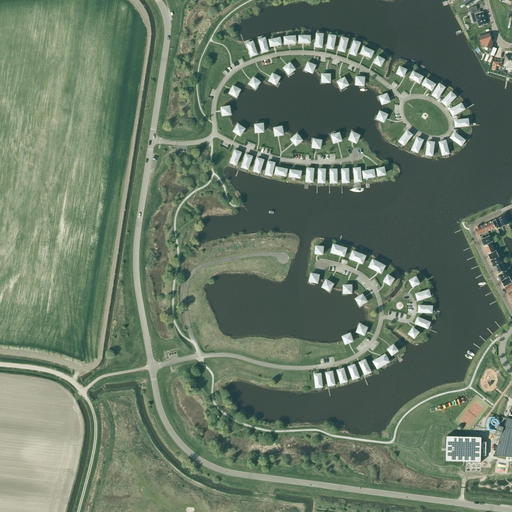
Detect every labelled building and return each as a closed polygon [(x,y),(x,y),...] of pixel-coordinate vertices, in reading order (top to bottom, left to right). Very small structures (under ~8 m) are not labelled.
[(471,17),(475,16),(477,22),(479,26),(487,24),(483,12),(481,13),(475,14),(474,12),(470,13),(471,17)] [(481,45),(484,45),(484,46),(491,49),(489,54),(492,46),(493,44),(490,36),(491,36),(490,33),(478,37),(479,37),(481,45)] [(326,48),(332,49),(335,36),(328,35),(326,48)] [(269,40),(270,47),(280,45),(279,38),(269,40)] [(338,51),(344,52),(347,39),(341,38),(338,51)] [(258,40),(262,53),(268,51),(264,39),(258,40)] [(349,54),(355,56),(359,43),(353,41),(349,54)] [(246,44),(251,57),(256,55),(252,42),(246,44)] [(360,54),(370,58),(372,52),(363,48),(360,54)] [(373,63),(380,66),(383,60),(377,57),(373,63)] [(307,63),(306,65),(304,70),(311,73),(314,66),(307,63)] [(294,70),(289,64),(283,68),(288,74),(294,70)] [(397,74),(404,77),(406,70),(400,68),(397,74)] [(413,72),(410,78),(420,83),(423,77),(413,72)] [(272,74),(268,81),(275,85),(279,78),(272,74)] [(356,77),(355,85),(363,86),(363,78),(356,77)] [(259,83),(254,79),(253,78),(248,84),(255,89),(259,83)] [(343,79),(337,82),(341,89),(347,85),(343,79)] [(423,85),(432,90),(435,85),(426,79),(423,85)] [(440,84),(432,95),(438,99),(445,88),(440,84)] [(233,87),(229,93),(236,97),(239,90),(233,87)] [(442,102),(447,106),(456,97),(451,93),(442,102)] [(389,102),(386,94),(379,97),(382,104),(389,102)] [(461,104),(450,110),(453,116),(464,109),(461,104)] [(221,108),(222,116),(230,114),(228,107),(221,108)] [(379,112),(376,119),(383,122),(386,115),(379,112)] [(254,125),(255,133),(263,132),(262,124),(254,125)] [(237,125),(235,129),(233,131),(239,136),(244,129),(237,125)] [(273,129),(275,136),(282,135),(281,127),(273,129)] [(399,141),(404,145),(412,135),(407,131),(399,141)] [(331,136),(333,143),(341,141),(338,133),(331,136)] [(348,140),(355,143),(359,136),(352,133),(348,140)] [(451,138),(461,146),(465,141),(454,133),(451,138)] [(290,139),(295,145),(301,141),(296,135),(290,139)] [(418,152),(423,140),(417,138),(412,150),(418,152)] [(313,140),(312,147),(319,149),(320,141),(313,140)] [(440,142),(443,155),(449,154),(446,141),(440,142)] [(234,151),(230,163),(235,165),(240,153),(234,151)] [(241,167),(247,169),(251,157),(245,155),(241,167)] [(253,171),(259,173),(263,160),(257,159),(253,171)] [(265,174),(271,176),(274,163),(268,162),(265,174)] [(275,174),(285,176),(286,170),(276,168),(275,174)] [(376,169),(377,176),(384,175),(383,168),(376,169)] [(504,216),(498,218),(502,227),(507,224),(504,216)] [(497,229),(502,227),(498,218),(493,221),(497,229)] [(492,221),(484,225),(487,231),(495,228),(492,221)] [(487,231),(484,225),(480,227),(479,226),(476,227),(476,228),(475,229),(478,235),(487,231)] [(483,239),(481,240),(484,246),(492,242),(490,236),(483,239)] [(488,254),(495,251),(491,243),(484,246),(488,254)] [(344,256),(346,249),(333,245),(331,253),(344,256)] [(362,264),(365,256),(353,251),(350,259),(362,264)] [(496,251),(495,251),(488,254),(490,260),(499,256),(496,251)] [(493,267),(495,266),(502,263),(503,262),(501,258),(500,259),(499,257),(491,261),(493,267)] [(381,273),(385,266),(373,260),(369,267),(381,273)] [(505,271),(502,263),(495,266),(499,274),(505,271)] [(501,281),(509,277),(511,276),(509,272),(507,273),(506,271),(498,276),(501,281)] [(310,282),(318,283),(319,275),(311,274),(310,282)] [(390,285),(394,279),(388,275),(384,281),(390,285)] [(413,287),(419,284),(416,277),(410,281),(413,287)] [(511,282),(511,281),(509,277),(501,281),(504,287),(511,282)] [(322,287),(329,291),(333,284),(326,280),(322,287)] [(344,294),(352,294),(352,285),(344,286),(344,294)] [(430,296),(429,290),(416,294),(418,300),(430,296)] [(356,299),(360,306),(367,301),(363,295),(356,299)] [(428,328),(430,323),(418,318),(415,323),(428,328)] [(359,324),(356,332),(364,335),(367,328),(359,324)] [(409,334),(415,338),(419,332),(413,328),(409,334)] [(346,345),(353,342),(350,334),(343,337),(346,345)] [(388,349),(392,355),(398,351),(394,345),(388,349)] [(385,355),(374,362),(378,368),(389,362),(385,355)] [(360,363),(365,375),(371,372),(365,360),(360,363)] [(349,367),(353,379),(359,377),(355,365),(349,367)] [(338,370),(341,383),(347,381),(344,369),(338,370)] [(326,373),(329,386),(335,385),(332,372),(326,373)] [(511,456),(511,406),(507,418),(507,419),(506,422),(502,431),(493,456),(511,456)] [(484,442),(481,442),(482,437),(479,437),(446,436),(445,461),(481,463),(481,462),(481,456),(483,456),(484,442)]
